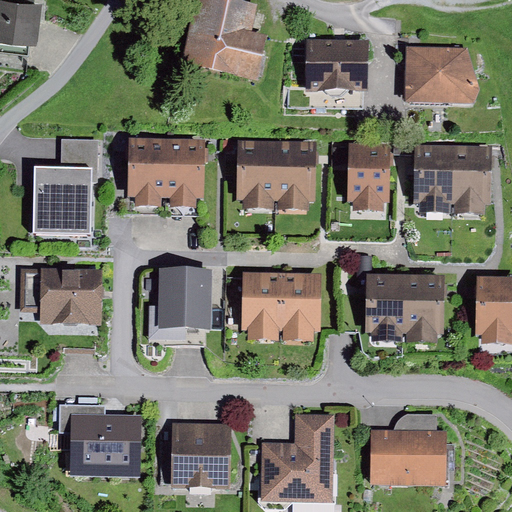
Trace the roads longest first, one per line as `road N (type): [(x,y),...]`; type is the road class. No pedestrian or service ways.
road 1 (residential): [(124,389),(125,257),(400,260)]
road 2 (residential): [(511,413),(470,393),(441,391),(124,389)]
road 3 (residential): [(0,132),(64,76),(118,0)]
